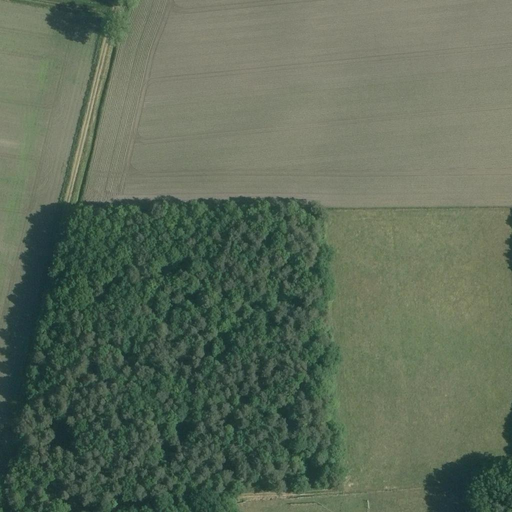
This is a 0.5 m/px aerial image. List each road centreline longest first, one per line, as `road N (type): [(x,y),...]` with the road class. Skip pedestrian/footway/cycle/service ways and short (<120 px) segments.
road 1 (track): [(117,0),(0,479)]
road 2 (track): [(63,511),(336,494)]
